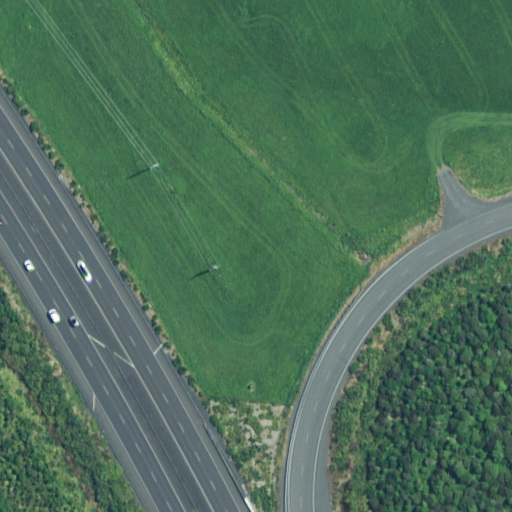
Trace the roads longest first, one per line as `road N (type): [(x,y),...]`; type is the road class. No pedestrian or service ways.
road 1 (motorway): [(0,130),(116,311),(226,511)]
road 2 (unclassified): [(301,511),(313,408),(358,322),(411,266),(511,213)]
road 3 (motorway): [(169,511),(0,213)]
